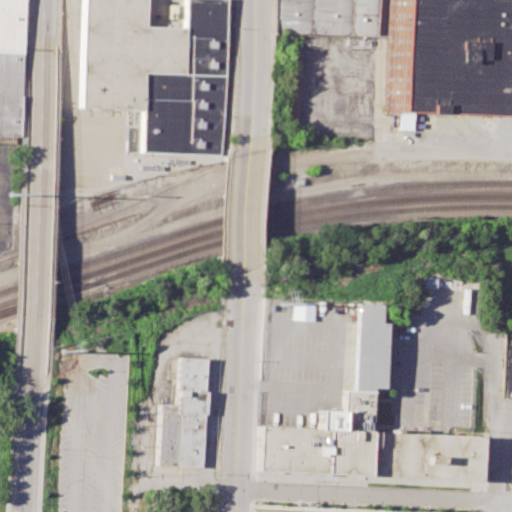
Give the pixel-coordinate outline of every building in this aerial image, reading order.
[(23,0),(18,138),(0,137),(0,0),(23,0)] [(80,0),(77,109),(124,111),(139,111),(138,154),(217,155),(222,0),(182,0),(182,28),(143,27),(143,0),(80,0)] [(271,0),(270,31),(376,35),(377,0),(271,0)] [(386,0),(382,122),(486,125),(490,0),(386,0)] [(299,53),(288,53),(288,122),(299,122),(299,53)] [(355,303),(379,304),(378,323),(386,323),(383,388),(370,387),(368,431),(479,437),(477,480),(256,469),(258,426),(339,429),(341,390),(351,390),(355,303)] [(290,320),(311,321),(311,303),(291,303),(290,320)] [(170,468),(197,469),(201,359),(173,358),(171,404),(154,404),(154,419),(171,420),(170,468)]
